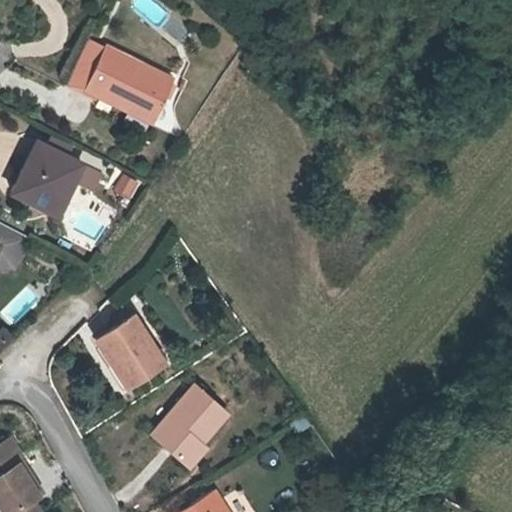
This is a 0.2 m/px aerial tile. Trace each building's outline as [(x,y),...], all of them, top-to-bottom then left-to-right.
[(74,84),(89,91),(111,48),(95,40),(74,84)] [(111,48),(89,91),(158,126),(178,84),(111,48)] [(37,165),(28,160),(13,190),(63,214),(85,168),(44,149),(37,165)] [(138,182),(124,174),(117,189),(131,196),(138,182)] [(0,220),(0,244),(2,245),(0,248),(0,269),(16,266),(32,237),(0,220)] [(167,367),(135,319),(100,342),(131,390),(167,367)] [(0,349),(14,336),(4,326),(0,329),(0,349)] [(186,466),(206,441),(228,414),(195,387),(153,439),(186,466)] [(7,511),(13,508),(32,497),(36,494),(13,458),(20,454),(24,452),(11,431),(0,438),(0,506),(3,511),(7,511)] [(206,441),(186,466),(194,472),(214,447),(206,441)] [(13,458),(36,494),(42,490),(20,454),(13,458)] [(234,511),(220,488),(178,511),(234,511)] [(32,497),(13,508),(15,511),(39,511),(41,511),(32,497)]
